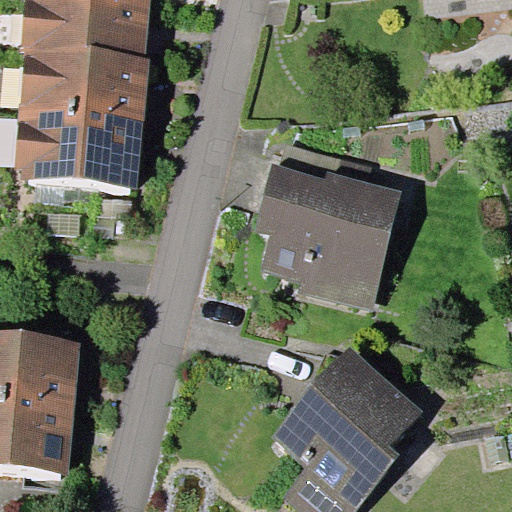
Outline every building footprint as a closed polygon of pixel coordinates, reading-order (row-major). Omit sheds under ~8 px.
[(146,58),(150,0),(24,0),(21,49),(25,49),(146,58)] [(149,59),(146,58),(25,49),(21,108),(145,117),(149,59)] [(139,186),(145,117),(21,108),(16,167),(23,168),(22,176),(139,186)] [(328,170),(368,180),(372,165),(284,143),(278,165),(326,178),(328,170)] [(278,165),(273,162),(257,232),(270,235),(262,271),(302,281),(298,294),(373,312),(401,188),(368,180),(328,170),(326,178),(278,165)] [(80,214),(48,214),(48,234),(79,235),(80,214)] [(0,403),(76,410),(81,341),(0,334),(0,403)] [(281,495),(299,511),(355,511),(401,454),(390,445),(424,411),(350,347),(272,437),(306,468),(281,495)] [(76,410),(0,403),(0,468),(71,474),(76,410)]
